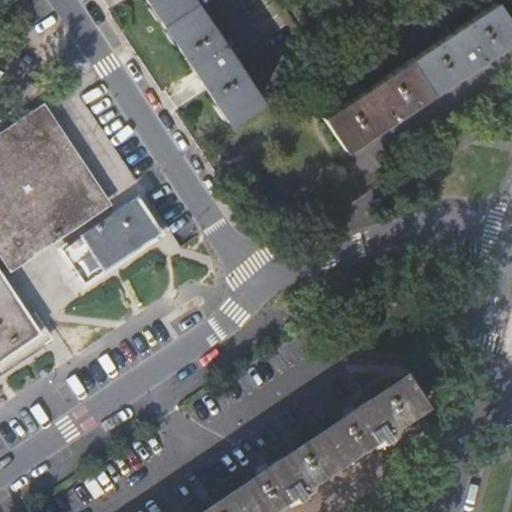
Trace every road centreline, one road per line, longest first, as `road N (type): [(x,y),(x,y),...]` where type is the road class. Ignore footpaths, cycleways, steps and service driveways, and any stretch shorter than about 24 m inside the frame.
road 1 (residential): [(65,0),(258,289)]
road 2 (residential): [(0,475),(258,289)]
road 3 (residential): [(258,289),(387,226),(453,216),(511,227)]
road 4 (residential): [(481,383),(449,511)]
road 5 (residential): [(511,256),(481,383)]
